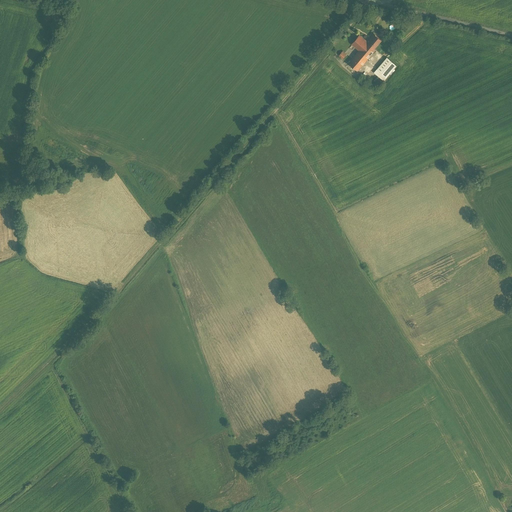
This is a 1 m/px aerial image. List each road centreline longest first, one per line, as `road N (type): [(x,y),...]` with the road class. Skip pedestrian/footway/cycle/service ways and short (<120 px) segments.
road 1 (track): [(369,2),(91,320),(0,407)]
road 2 (track): [(379,5),(511,37)]
